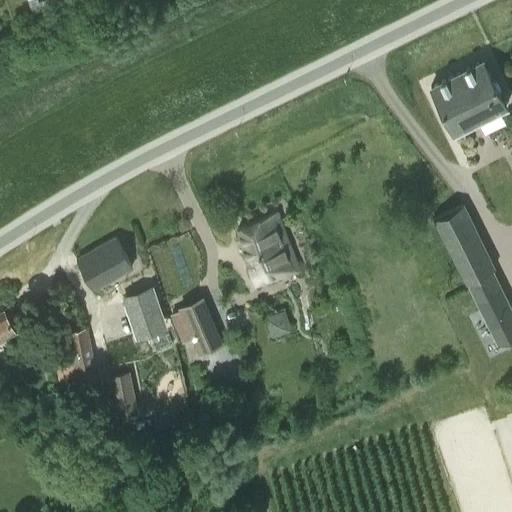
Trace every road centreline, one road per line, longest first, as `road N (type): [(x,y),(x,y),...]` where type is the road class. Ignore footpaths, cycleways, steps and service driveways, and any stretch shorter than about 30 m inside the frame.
road 1 (tertiary): [(0,247),(238,112),(471,0)]
road 2 (unknown): [(377,45),(511,279)]
